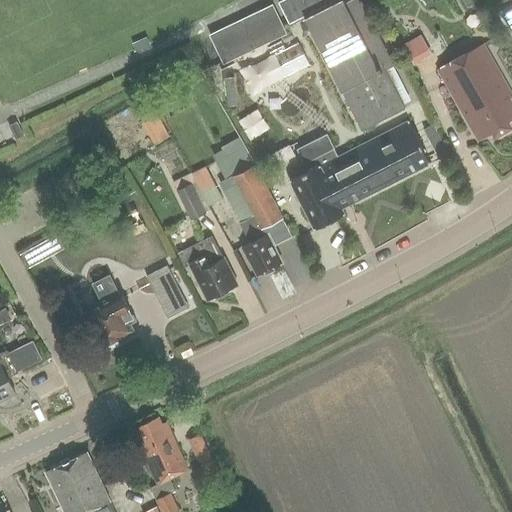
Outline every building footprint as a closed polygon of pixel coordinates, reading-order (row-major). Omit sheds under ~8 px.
[(282,0),(278,2),(289,24),(335,0),(282,0)] [(361,132),(405,110),(385,71),(393,67),(360,0),(354,0),(345,5),(342,0),(304,19),(361,132)] [(476,6),(472,0),(458,0),(466,12),(476,6)] [(210,36),(223,64),(285,34),(272,6),(210,36)] [(511,10),(503,16),(511,31),(511,10)] [(281,41),(267,48),(272,57),(286,50),(281,41)] [(262,62),(251,67),(262,90),(273,84),(309,66),(298,44),(286,50),(272,57),(262,62)] [(507,123),(511,120),(511,96),(482,44),(436,70),(477,142),(492,134),(495,139),(511,129),(507,123)] [(17,122),(9,126),(16,140),(24,136),(17,122)] [(429,164),(408,122),(338,158),(334,149),(335,148),(327,134),(297,149),(305,164),(306,163),(310,170),(289,181),(315,230),(344,215),(341,209),(429,164)] [(222,146),(219,148),(221,151),(233,176),(235,175),(253,166),(254,165),(239,137),(222,146)] [(233,176),(241,191),(254,215),(261,228),(263,227),(280,219),(282,218),(283,217),(254,165),(253,166),(235,175),(233,176)] [(187,172),(172,180),(190,218),(205,211),(187,172)] [(225,180),(219,183),(226,198),(238,220),(239,223),(254,215),(241,191),(233,176),(225,180)] [(254,215),(239,223),(249,243),(240,247),(248,261),(251,262),(257,275),(280,263),(273,248),(271,246),(274,245),(270,238),(268,233),(264,234),(261,228),(254,215)] [(263,227),(261,228),(264,234),(268,233),(270,238),(288,229),(282,218),(280,219),(263,227)] [(108,240),(115,262),(140,253),(132,232),(108,240)] [(207,301),(237,286),(211,236),(197,243),(203,255),(188,263),(207,301)] [(36,247),(21,255),(29,270),(44,261),(36,247)] [(119,295),(109,275),(92,284),(102,304),(87,312),(104,346),(107,344),(111,347),(118,344),(118,339),(133,331),(127,319),(132,316),(137,313),(133,305),(128,308),(121,294),(119,295)] [(0,326),(19,315),(14,306),(0,314),(0,326)] [(32,342),(8,354),(18,373),(42,361),(32,342)] [(0,401),(14,394),(7,379),(18,373),(8,354),(6,351),(0,353),(0,401)] [(138,443),(158,486),(150,489),(160,511),(176,511),(177,511),(169,494),(175,491),(169,478),(187,469),(166,423),(161,425),(158,418),(136,428),(142,441),(138,443)] [(82,511),(113,511),(94,468),(89,471),(81,454),(49,469),(57,486),(52,488),(63,511),(82,511),(83,511),(82,511)] [(201,466),(192,470),(202,489),(223,479),(213,460),(201,466)]
